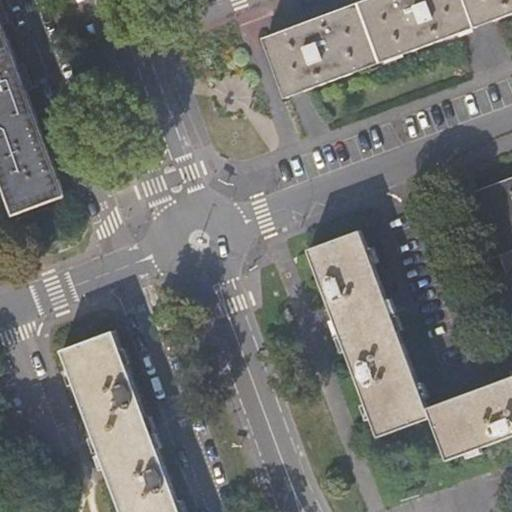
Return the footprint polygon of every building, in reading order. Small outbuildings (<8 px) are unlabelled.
[(511,0),(360,0),(260,38),(284,105),(511,21),(511,0)] [(0,165),(18,215),(69,195),(0,11),(0,165)] [(511,273),(511,174),(476,188),(507,276),(511,273)] [(448,466),(511,441),(511,371),(436,400),(368,221),(307,244),(380,441),(430,422),(448,466)] [(121,511),(189,511),(121,329),(61,351),(121,511)]
